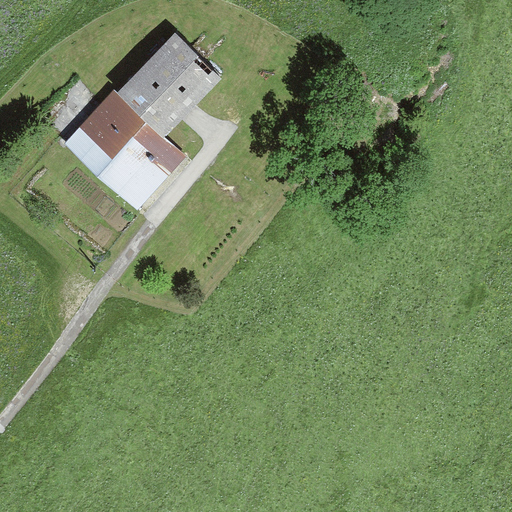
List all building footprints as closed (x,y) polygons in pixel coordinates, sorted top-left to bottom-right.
[(186,21),(169,38),(213,81),(230,64),(186,21)] [(204,90),(213,81),(169,38),(160,46),(204,90)] [(183,110),(204,90),(160,46),(140,67),(183,110)] [(169,124),(183,110),(140,67),(99,108),(163,170),(189,142),(169,124)] [(142,192),(163,170),(99,108),(73,134),(144,200),(147,198),(142,192)]
